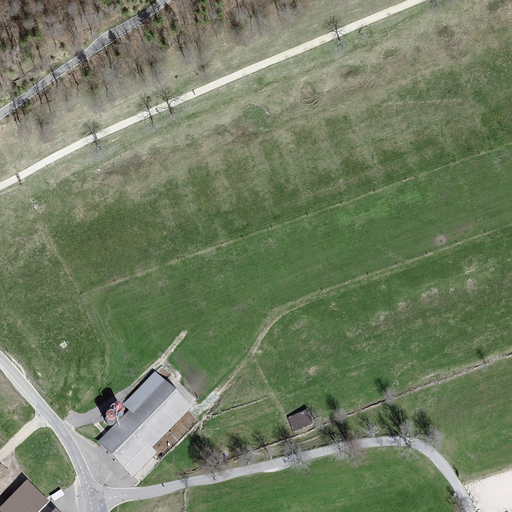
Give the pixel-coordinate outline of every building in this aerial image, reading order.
[(193,408),(156,372),(123,405),(129,411),(97,443),(133,478),(158,453),(153,449),(193,408)] [(123,408),(121,407),(120,406),(118,406),(116,406),(115,407),(114,409),(113,410),(113,412),(113,414),(114,415),(116,416),(118,417),(119,417),(121,416),(122,415),(123,413),(124,412),(123,410),(123,408)] [(308,410),(288,418),(296,437),(315,430),(308,410)] [(115,416),(113,415),(112,414),(110,414),(108,414),(107,415),(106,417),(105,418),(105,420),(105,422),(106,423),(108,424),(110,425),(111,425),(113,424),(114,423),(115,421),(116,420),(115,418),(115,416)] [(0,511),(40,511),(49,503),(27,481),(0,509),(0,511)] [(63,496),(60,491),(50,496),(53,502),(63,496)]
